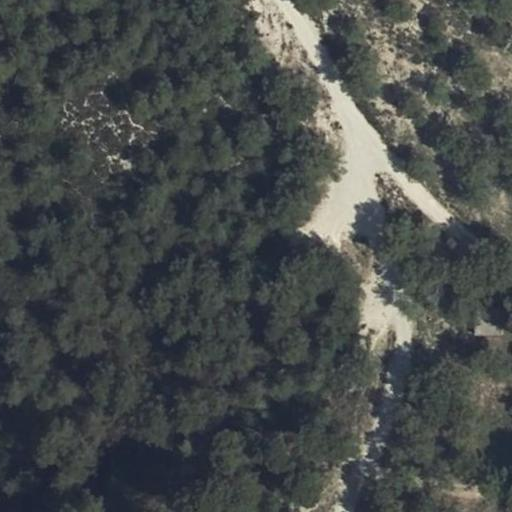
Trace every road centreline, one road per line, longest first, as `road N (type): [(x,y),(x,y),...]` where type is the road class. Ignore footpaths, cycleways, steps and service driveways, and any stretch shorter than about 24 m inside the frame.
road 1 (track): [(343,511),(401,361),(398,307),(367,229),(359,181),(364,138)]
road 2 (track): [(364,138),(426,209),(511,278)]
road 3 (track): [(364,138),(285,0)]
